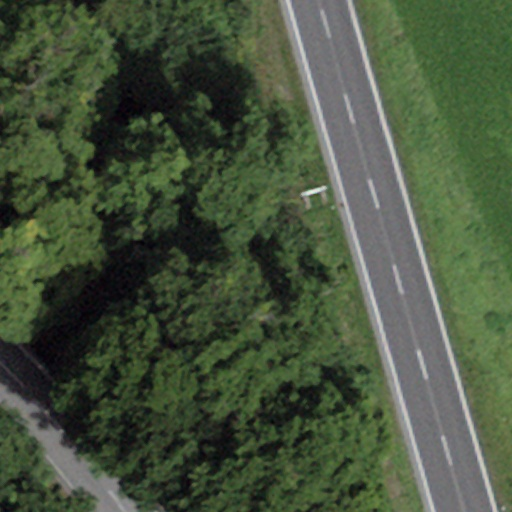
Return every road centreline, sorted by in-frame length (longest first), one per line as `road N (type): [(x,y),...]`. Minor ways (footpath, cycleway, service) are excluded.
road 1 (secondary): [(319,0),(466,511)]
road 2 (tertiary): [(0,401),(96,511)]
